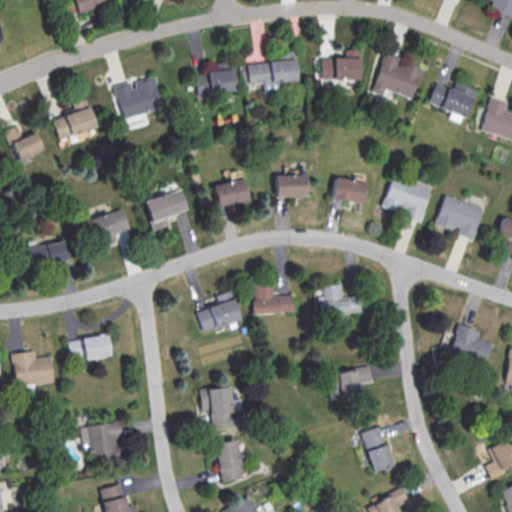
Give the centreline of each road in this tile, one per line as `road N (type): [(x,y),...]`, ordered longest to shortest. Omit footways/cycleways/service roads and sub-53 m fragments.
road 1 (residential): [(0,87),(141,34),(302,6),(382,11),(511,64)]
road 2 (residential): [(511,297),(384,252),(310,237),(249,242),(79,297),(0,310)]
road 3 (residential): [(462,511),(416,412),(400,258)]
road 4 (residential): [(175,511),(135,281)]
